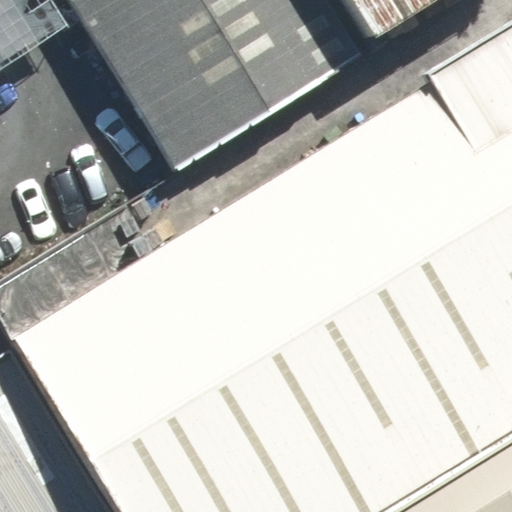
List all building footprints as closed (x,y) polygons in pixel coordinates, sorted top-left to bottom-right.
[(159,169),(358,48),(328,0),(56,0),(56,1),(159,169)] [(328,0),(358,48),(437,0),(328,0)] [(511,23),(0,334),(0,351),(1,352),(98,511),(383,511),(511,434),(511,23)] [(0,511),(98,511),(1,352),(0,352),(0,511)] [(511,511),(511,434),(383,511),(511,511)]
